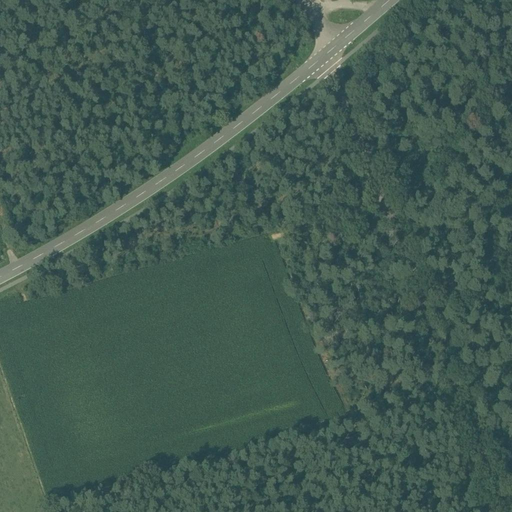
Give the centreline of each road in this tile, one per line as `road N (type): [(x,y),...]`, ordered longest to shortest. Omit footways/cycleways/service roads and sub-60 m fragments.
road 1 (track): [(503,511),(307,0)]
road 2 (tertiary): [(0,277),(161,181),(388,0)]
road 3 (track): [(347,96),(478,0)]
